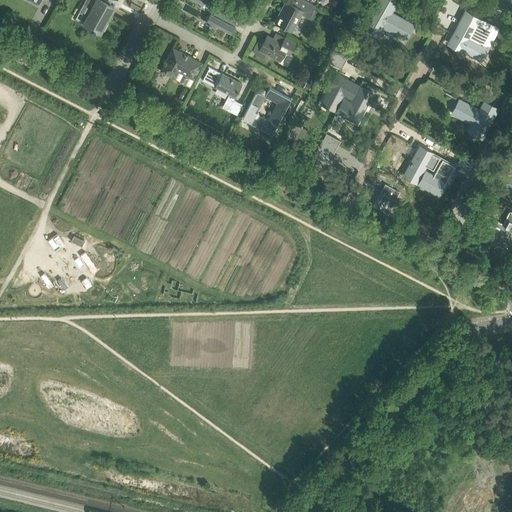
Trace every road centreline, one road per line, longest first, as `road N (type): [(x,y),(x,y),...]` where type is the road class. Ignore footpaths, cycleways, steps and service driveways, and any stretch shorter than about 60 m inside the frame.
road 1 (unclassified): [(298,511),(485,310),(511,308)]
road 2 (unclassified): [(338,214),(107,95)]
road 3 (residential): [(338,214),(441,29)]
road 4 (unclassified): [(511,295),(338,214)]
road 5 (unclassified): [(107,95),(0,39)]
